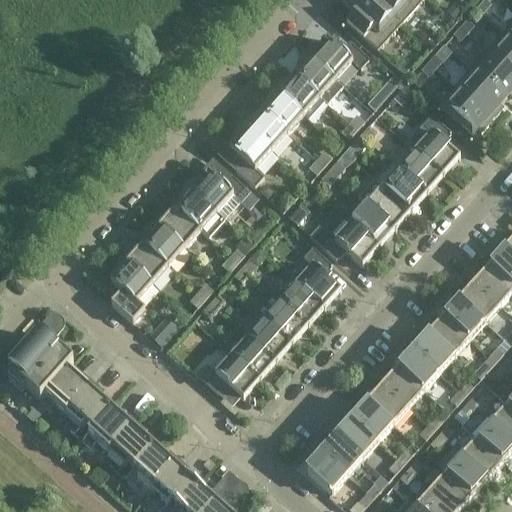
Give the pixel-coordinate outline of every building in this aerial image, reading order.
[(378,55),(402,27),(371,0),(348,0),(346,3),(349,5),(346,9),(361,22),(353,31),(348,26),(346,27),(378,55)] [(426,1),(425,0),(371,0),(402,27),(426,1)] [(467,23),(460,31),(467,37),(474,30),(467,23)] [(511,26),(503,37),(511,45),(511,26)] [(460,45),(467,37),(460,31),(453,38),(460,45)] [(511,45),(503,37),(486,55),(511,77),(511,45)] [(305,53),(303,55),(336,84),(352,66),(360,74),(370,63),(351,46),(342,56),(327,43),(322,49),(317,46),(305,53)] [(336,84),(303,55),(302,57),(296,70),(300,73),(295,78),(294,79),(323,105),(326,108),(342,90),(336,84)] [(511,77),(486,55),(470,72),(505,103),(510,98),(511,99),(511,77)] [(435,73),(442,66),(435,59),(428,67),(435,73)] [(429,80),(435,73),(428,67),(421,74),(429,80)] [(505,103),(470,72),(454,90),(456,92),(492,124),(503,112),(500,109),(505,103)] [(323,105),(294,79),(293,79),(294,80),(289,85),(286,81),(274,89),(271,91),(304,120),(307,123),(323,105)] [(404,90),(388,108),(394,114),(410,96),(404,90)] [(492,124),(456,92),(454,90),(438,109),(472,140),(478,133),(481,136),(492,124)] [(304,120),(271,91),(270,93),(264,106),(268,109),(263,114),(262,114),(288,138),(304,120)] [(374,115),(385,103),(379,97),(368,109),(374,115)] [(288,138),(262,114),(261,115),(262,116),(257,121),(253,117),(241,124),(239,126),(272,155),(288,138)] [(356,135),(364,126),(357,119),(349,128),(356,135)] [(431,137),(415,154),(443,180),(444,179),(441,176),(446,171),(458,162),(459,163),(460,161),(442,145),(451,136),(432,119),(422,129),(431,137)] [(272,155),(239,126),(237,128),(231,141),(236,145),(230,151),(244,164),(235,174),(255,191),(264,181),(255,173),(272,155)] [(356,135),(349,128),(341,136),(349,143),(356,135)] [(376,137),(369,130),(361,138),(369,145),(376,137)] [(369,145),(361,138),(353,147),(361,154),(369,145)] [(324,170),(332,161),(324,154),(317,163),(324,170)] [(415,154),(399,172),(427,198),(428,197),(425,194),(430,189),(441,179),(442,181),(443,180),(415,154)] [(324,170),(317,163),(309,172),(316,179),(324,170)] [(344,172),(337,165),(329,174),(336,181),(344,172)] [(399,172),(383,190),(411,216),(412,215),(409,212),(414,206),(425,197),(426,199),(427,198),(399,172)] [(336,181),(329,174),(321,183),(329,190),(336,181)] [(186,185),(184,187),(217,216),(233,199),(241,206),(251,196),(231,179),(223,188),(208,175),(202,182),(198,178),(186,185)] [(217,217),(184,187),(182,190),(176,203),(181,206),(176,211),(175,211),(201,234),(208,241),(224,224),(217,217)] [(383,190),(367,208),(395,234),(396,232),(393,230),(398,224),(409,215),(411,216),(383,190)] [(351,226),(377,251),(379,252),(380,250),(377,247),(382,242),(393,233),(395,234),(367,208),(351,226)] [(201,234),(175,211),(174,212),(175,213),(170,218),(166,214),(154,221),(152,223),(185,252),(201,234)] [(185,252),(152,223),(151,226),(145,239),(148,242),(144,247),(143,246),(143,247),(168,270),(185,252)] [(326,237),(317,247),(336,264),(345,254),(362,270),(364,268),(361,266),(366,260),(377,251),(351,226),(335,244),(326,237)] [(319,231),(311,240),(316,245),(324,237),(319,231)] [(168,270),(143,247),(142,248),(143,248),(138,253),(134,250),(122,257),(120,259),(152,288),(168,270)] [(312,270),(296,287),(324,313),(325,312),(322,309),(327,304),(339,295),(339,296),(341,294),(323,278),(332,269),(313,251),(303,262),(312,270)] [(237,267),(245,258),(238,252),(230,260),(237,267)] [(511,258),(505,252),(489,269),(511,289),(511,258)] [(152,288),(120,259),(118,261),(112,274),(116,278),(111,284),(125,297),(116,307),(136,324),(145,314),(136,306),(152,288)] [(237,267),(230,260),(222,269),(230,276),(237,267)] [(258,269),(250,262),(242,271),(249,278),(258,269)] [(511,297),(511,289),(489,269),(474,286),(500,310),(511,297)] [(249,278),(242,271),(234,280),(242,287),(249,278)] [(500,310),(474,286),(459,303),(485,327),(500,310)] [(205,303),(213,294),(206,287),(197,296),(205,303)] [(296,287),(280,305),(308,331),(309,330),(306,327),(311,322),(322,312),(323,314),(324,313),(296,287)] [(205,303),(197,296),(190,305),(198,312),(205,303)] [(308,331),(280,305),(270,297),(254,315),(264,323),(292,349),(293,348),(290,345),(295,339),(306,330),(307,332),(308,331)] [(225,305),(218,298),(210,307),(217,314),(225,305)] [(485,327),(459,303),(443,320),(470,344),(485,327)] [(217,314),(210,307),(202,316),(210,323),(217,314)] [(48,320),(31,338),(23,347),(28,351),(8,373),(21,384),(20,386),(39,403),(72,367),(50,347),(62,334),(63,331),(64,328),(64,325),(56,318),(53,318),(50,319),(48,320)] [(470,344),(443,320),(428,337),(455,361),(470,344)] [(264,323),(248,341),(276,367),(277,366),(274,363),(279,357),(290,348),(291,349),(292,349),(264,323)] [(455,361),(428,337),(413,354),(439,378),(455,361)] [(248,341),(232,359),(258,384),(260,385),(261,383),(258,380),(263,375),(274,366),(276,367),(248,341)] [(495,367),(504,357),(497,351),(489,361),(495,367)] [(439,378),(413,354),(398,371),(424,395),(439,378)] [(247,393),(258,384),(232,359),(216,377),(207,370),(198,380),(217,397),(226,387),(243,403),(245,401),(242,399),(247,393)] [(495,367),(489,361),(481,370),(487,376),(495,367)] [(511,370),(511,364),(508,361),(500,371),(506,376),(511,370)] [(72,367),(39,403),(38,405),(50,416),(53,413),(49,410),(53,406),(66,417),(93,386),(84,377),(78,383),(68,373),(73,368),(72,367)] [(424,395),(398,371),(382,388),(409,412),(424,395)] [(506,376),(500,371),(492,380),(498,385),(506,376)] [(465,401),(473,391),(467,385),(458,395),(465,401)] [(104,395),(93,386),(66,417),(80,429),(76,433),(72,430),(69,434),(80,443),(109,411),(99,401),(104,395)] [(409,412),(382,388),(367,405),(394,429),(409,412)] [(465,401),(458,395),(450,404),(456,410),(465,401)] [(484,401),(478,395),(469,405),(476,411),(484,401)] [(394,429),(367,405),(352,422),(378,446),(394,429)] [(476,411),(469,405),(461,414),(467,420),(476,411)] [(511,412),(507,408),(492,425),(511,443),(511,412)] [(121,422),(109,411),(80,443),(93,454),(96,451),(92,448),(96,444),(108,455),(136,424),(127,416),(121,422)] [(434,435),(442,425),(436,419),(427,429),(434,435)] [(378,446),(352,422),(336,439),(363,463),(378,446)] [(147,434),(136,424),(108,455),(122,468),(119,472),(115,469),(112,472),(123,482),(152,449),(142,440),(147,434)] [(511,456),(511,443),(492,425),(477,442),(503,466),(511,456)] [(434,435),(427,429),(419,438),(425,444),(434,435)] [(438,439),(445,444),(453,435),(447,429),(438,439)] [(363,463),(336,439),(321,456),(348,480),(363,463)] [(438,439),(430,448),(436,454),(445,444),(438,439)] [(477,442),(462,459),(488,483),(503,466),(477,442)] [(164,460),(152,449),(123,482),(135,493),(138,490),(135,487),(139,482),(151,494),(179,463),(169,454),(164,460)] [(403,469),(412,459),(405,453),(397,463),(403,469)] [(348,480),(321,456),(304,475),(306,476),(307,475),(332,498),(348,480)] [(462,459),(446,476),(473,500),(488,483),(462,459)] [(190,472),(179,463),(151,494),(165,506),(161,510),(158,507),(155,511),(156,511),(173,511),(195,488),(184,478),(190,472)] [(403,469),(397,463),(389,472),(395,478),(403,469)] [(423,469),(416,463),(408,473),(414,479),(423,469)] [(414,479),(408,473),(400,482),(406,488),(414,479)] [(446,476),(431,493),(451,511),(462,511),(473,500),(446,476)] [(373,503),(381,493),(375,487),(366,497),(373,503)] [(207,498),(195,488),(173,511),(213,511),(222,502),(212,493),(207,498)] [(451,511),(431,493),(416,510),(417,511),(451,511)] [(373,503),(366,497),(358,506),(364,511),(373,503)] [(384,511),(392,503),(386,497),(377,507),(383,511),(384,511)] [(231,511),(233,511),(222,502),(213,511),(231,511)] [(417,511),(416,510),(408,503),(400,511),(417,511)]
